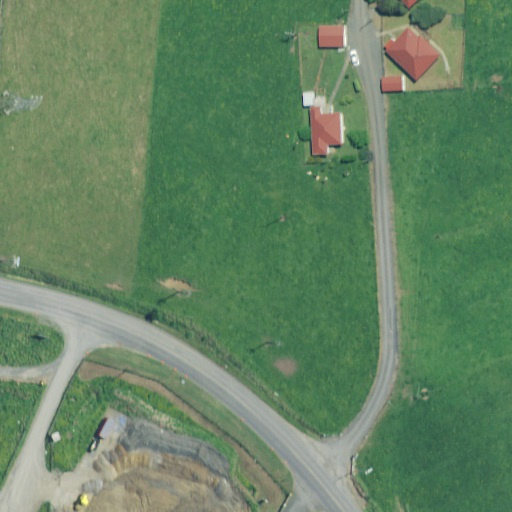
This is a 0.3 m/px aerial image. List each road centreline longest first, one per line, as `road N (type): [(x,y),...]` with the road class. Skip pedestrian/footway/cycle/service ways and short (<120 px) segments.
road 1 (tertiary): [(343,511),(260,416),(180,355),(78,310),(0,293)]
road 2 (unknown): [(131,331),(83,344),(39,436),(23,511)]
